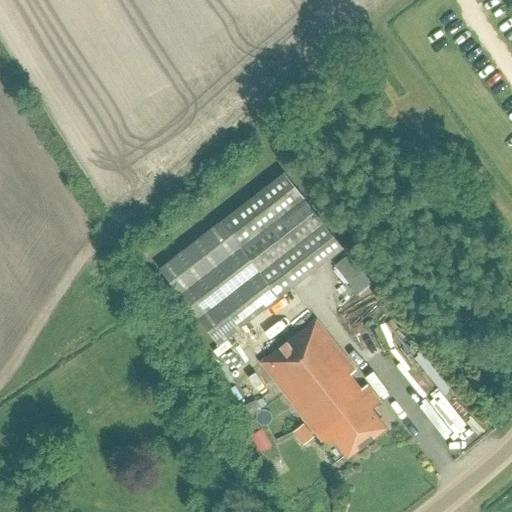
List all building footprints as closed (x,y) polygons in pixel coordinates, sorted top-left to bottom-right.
[(284,174),(159,269),(216,345),(342,250),(284,174)] [(348,283),(363,270),(354,258),(358,256),(352,251),(335,266),(348,283)] [(363,270),(348,283),(358,295),(381,275),(371,263),(363,270)] [(315,320),(259,363),(323,445),(332,438),(346,457),(384,427),(370,410),(379,403),(365,385),(359,389),(349,375),(354,371),(315,320)] [(260,429),(250,435),(259,452),(271,446),(262,429),(260,429)] [(67,497),(59,481),(42,489),(50,507),(67,497)]
